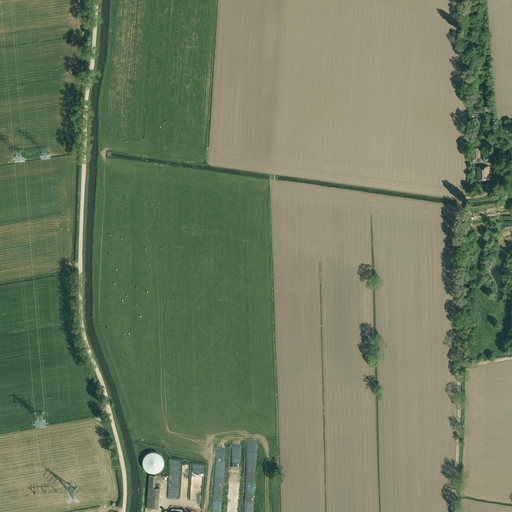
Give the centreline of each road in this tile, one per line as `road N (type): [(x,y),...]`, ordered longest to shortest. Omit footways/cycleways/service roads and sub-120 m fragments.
road 1 (track): [(96,0),(79,306),(122,466),(123,511)]
road 2 (track): [(511,356),(459,364),(460,210),(495,185)]
road 3 (track): [(454,511),(459,364)]
